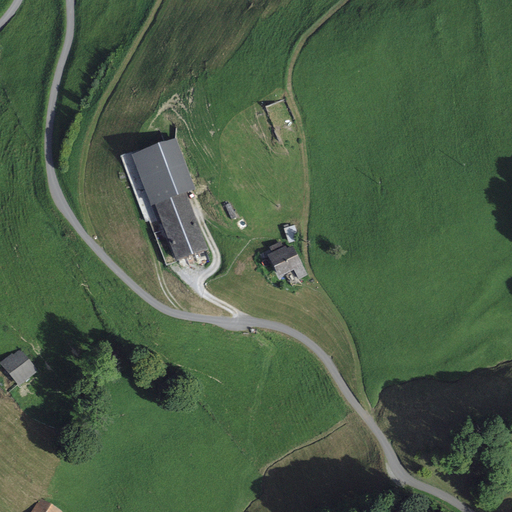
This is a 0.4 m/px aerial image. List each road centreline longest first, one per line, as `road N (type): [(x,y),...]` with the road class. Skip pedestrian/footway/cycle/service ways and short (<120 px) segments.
road 1 (unclassified): [(470,511),(399,470),(310,343),(266,324),(157,306),(75,224),(55,185),(46,141),(70,0)]
road 2 (track): [(344,0),(304,37),(289,78),(309,182),(307,264),(354,350),(367,418)]
road 3 (track): [(96,248),(82,201),(86,141),(159,0)]
